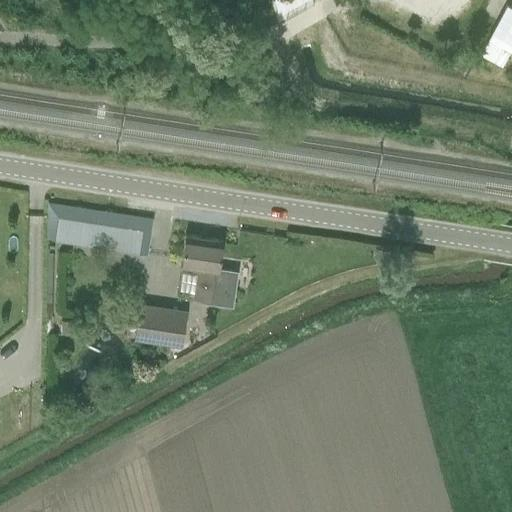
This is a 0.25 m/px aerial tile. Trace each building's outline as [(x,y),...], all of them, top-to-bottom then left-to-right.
[(511,47),(511,7),(507,5),(488,39),(510,51),(511,47)] [(46,222),(44,237),(47,238),(56,239),(61,205),(49,203),(46,222)] [(180,265),(197,267),(193,298),(198,298),(213,300),(231,303),(236,271),(218,268),(223,239),(185,234),(180,265)] [(187,309),(139,301),(133,338),(182,346),(187,309)] [(71,333),(72,319),(62,319),(61,333),(71,333)]
